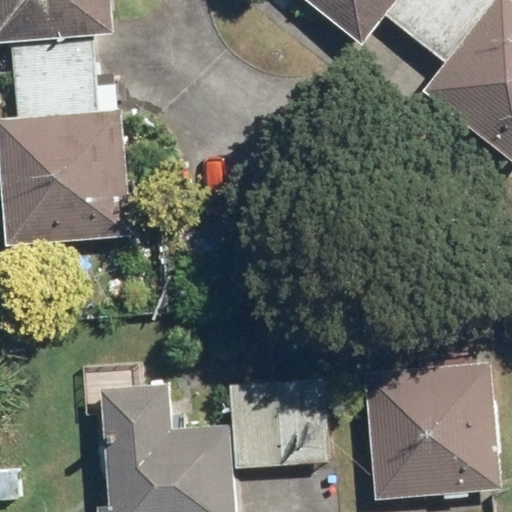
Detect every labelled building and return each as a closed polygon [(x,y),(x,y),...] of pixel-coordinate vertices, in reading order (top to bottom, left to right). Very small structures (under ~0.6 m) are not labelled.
[(0,0),(0,38),(121,27),(118,0),(0,0)] [(317,0),(367,39),(398,0),(317,0)] [(511,0),(502,0),(431,89),(511,153),(511,0)] [(0,146),(9,241),(138,229),(126,104),(0,115),(0,146)] [(366,368),(378,496),(504,485),(492,356),(366,368)] [(101,381),(111,511),(240,511),(237,463),(334,455),(327,371),(232,379),(236,418),(178,422),(174,375),(101,381)] [(32,461),(0,459),(0,501),(30,503),(32,461)]
